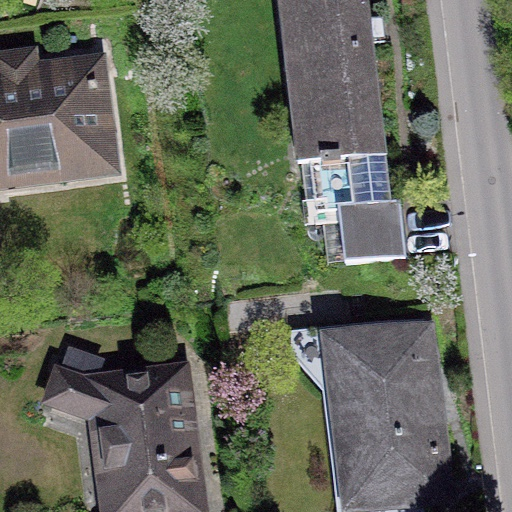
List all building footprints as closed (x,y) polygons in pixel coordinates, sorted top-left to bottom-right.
[(338,211),(390,205),(366,0),(278,0),(297,168),(310,167),(315,215),(338,213),(338,211)] [(96,70),(0,81),(0,174),(9,181),(108,169),(96,70)] [(398,204),(390,205),(338,211),(338,213),(344,265),(404,259),(398,204)] [(329,347),(349,511),(425,511),(424,502),(446,499),(424,321),(375,328),(377,341),(329,347)] [(95,389),(110,511),(196,511),(179,379),(95,389)]
